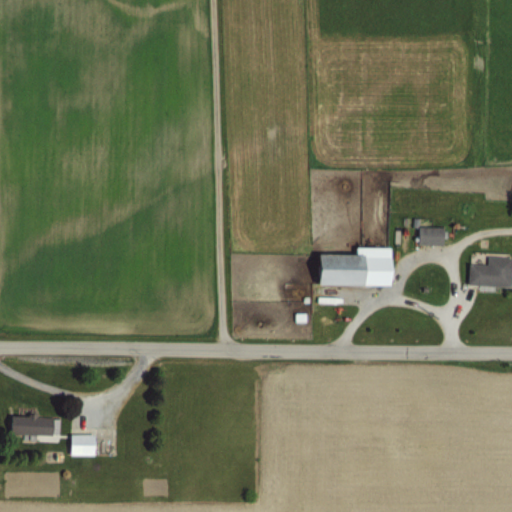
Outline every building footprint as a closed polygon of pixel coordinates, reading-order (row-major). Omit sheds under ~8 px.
[(413,223),(413,243),(438,243),(438,224),(413,223)] [(382,246),(382,283),(308,284),(308,253),(349,253),(349,246),(382,246)] [(481,253),(480,264),(464,263),(463,283),(503,284),(504,254),(481,253)] [(52,416),(51,432),(29,432),(29,440),(16,440),(16,433),(3,433),(3,416),(52,416)] [(64,433),(64,454),(88,453),(88,433),(64,433)]
